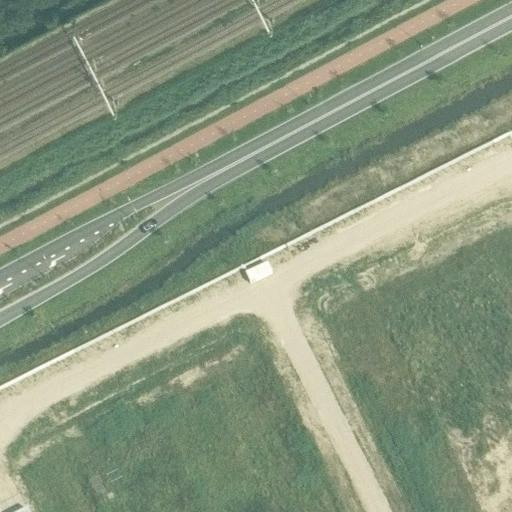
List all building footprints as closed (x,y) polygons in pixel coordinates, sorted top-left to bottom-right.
[(451,210),(434,219),(447,244),(464,235),(482,227),(494,221),(500,234),(511,228),(511,206),(504,191),(484,201),(481,195),(469,201),(451,210)] [(434,219),(413,229),(426,254),(447,244),(434,219)] [(413,229),(393,239),(406,265),(426,254),(413,229)] [(393,239),(373,249),(385,275),(406,265),(393,239)] [(323,274),(301,285),(310,304),(322,329),(335,355),(358,343),(345,318),(362,309),(394,293),(385,275),(373,249),(340,266),(344,272),(326,281),(323,274)] [(358,343),(335,355),(342,368),(365,357),(358,343)] [(365,357),(342,368),(349,382),(372,371),(365,357)] [(372,371),(349,382),(356,396),(379,385),(372,371)] [(379,385),(356,396),(363,410),(386,399),(379,385)] [(386,399),(363,410),(370,424),(393,413),(386,399)] [(393,413),(370,424),(377,438),(400,427),(393,413)] [(400,427),(377,438),(384,452),(407,441),(400,427)] [(407,441),(384,452),(391,466),(414,455),(407,441)] [(414,455),(391,466),(398,480),(421,469),(414,455)] [(421,469),(398,480),(405,494),(428,483),(421,469)] [(460,511),(452,495),(419,511),(460,511)]
